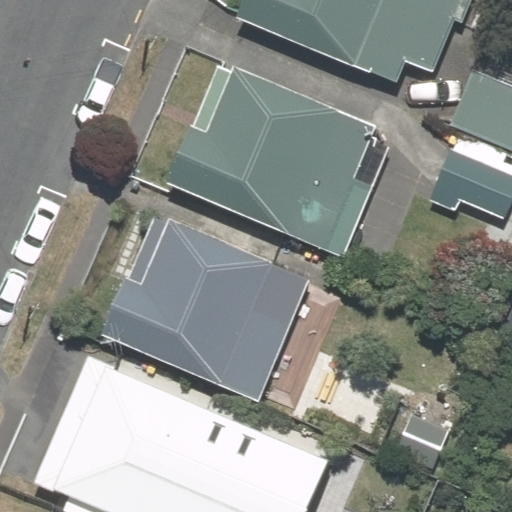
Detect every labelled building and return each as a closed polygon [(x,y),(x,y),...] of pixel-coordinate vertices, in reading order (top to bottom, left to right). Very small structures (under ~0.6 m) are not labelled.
[(427,105),(468,0),(237,0),(227,25),(427,105)] [(211,68),(155,209),(310,271),(367,129),(211,68)] [(511,88),(464,73),(421,207),(500,232),(511,194),(511,88)] [(150,207),(90,359),(251,422),(310,271),(155,209),(150,207)] [(301,363),(280,414),(435,476),(469,391),(358,347),(345,380),(301,363)] [(90,359),(83,356),(27,499),(60,511),(306,511),(330,454),(251,422),(90,359)]
